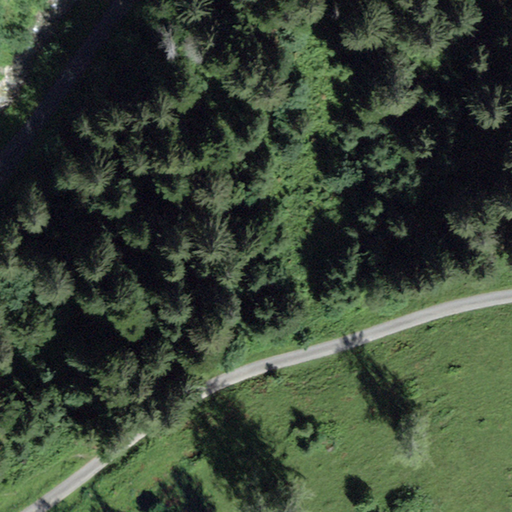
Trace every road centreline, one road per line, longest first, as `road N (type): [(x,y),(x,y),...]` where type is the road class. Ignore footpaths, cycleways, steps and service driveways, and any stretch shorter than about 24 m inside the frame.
road 1 (track): [(33,511),(220,381),(458,305),(511,297)]
road 2 (unclassified): [(0,174),(123,0)]
